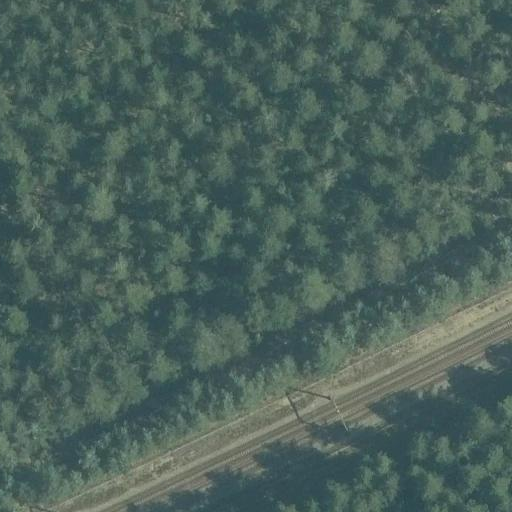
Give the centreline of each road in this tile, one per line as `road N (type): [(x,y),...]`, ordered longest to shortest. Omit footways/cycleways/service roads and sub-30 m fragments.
road 1 (track): [(511,228),(0,481)]
road 2 (track): [(240,511),(511,381)]
